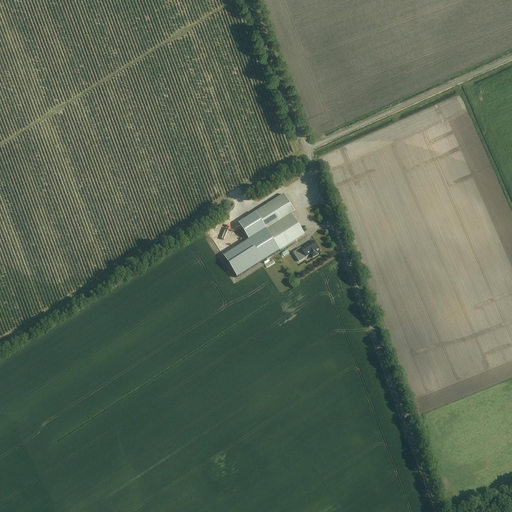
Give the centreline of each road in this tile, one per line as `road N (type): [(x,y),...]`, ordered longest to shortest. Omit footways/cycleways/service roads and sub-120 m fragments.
road 1 (unclassified): [(440,511),(306,150)]
road 2 (unclassified): [(306,150),(511,57)]
road 3 (unclassified): [(306,150),(251,0)]
